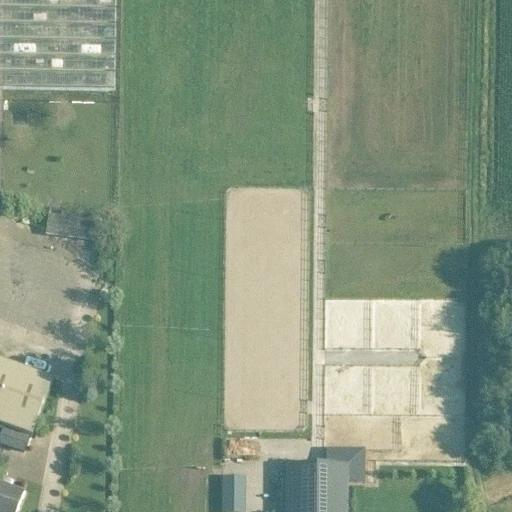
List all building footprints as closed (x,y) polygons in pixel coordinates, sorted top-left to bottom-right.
[(115,0),(0,0),(0,91),(114,93),(115,0)] [(47,232),(47,238),(96,244),(99,223),(68,219),(69,214),(62,213),(61,218),(50,216),(47,232)] [(0,426),(32,438),(39,419),(51,386),(0,367),(0,426)] [(347,511),(348,468),(285,467),(285,511),(347,511)] [(0,511),(17,511),(24,495),(0,486),(0,511)]
